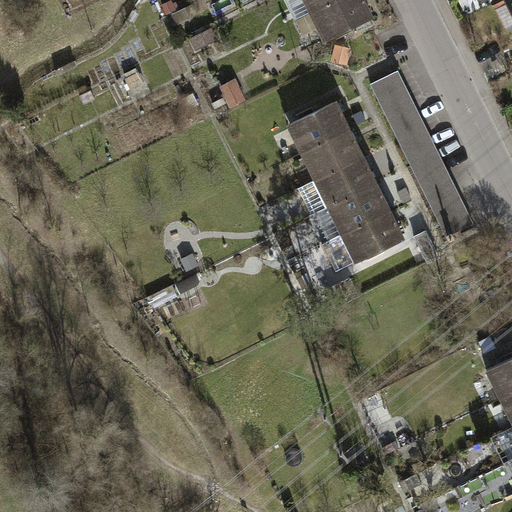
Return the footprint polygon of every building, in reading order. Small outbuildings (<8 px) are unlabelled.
[(313,0),(321,14),(349,0),(313,0)] [(349,0),(321,14),(336,43),(381,20),(371,0),(349,0)] [(199,8),(179,17),(184,28),(204,19),(199,8)] [(218,34),(196,44),(203,59),(225,49),(218,34)] [(376,84),(452,235),(475,224),(399,73),(376,84)] [(241,78),(228,85),(237,102),(250,95),(241,78)] [(297,124),(311,150),(350,130),(337,104),(297,124)] [(311,150),(324,176),(364,156),(350,130),(311,150)] [(324,176),(337,203),(377,183),(364,156),(324,176)] [(337,203),(351,229),(390,209),(377,183),(337,203)] [(351,229),(367,262),(407,242),(390,209),(351,229)] [(331,239),(339,235),(326,211),(318,216),(331,239)] [(193,254),(181,259),(187,272),(199,266),(193,254)] [(511,366),(501,372),(511,394),(511,366)] [(391,446),(382,450),(386,461),(396,456),(391,446)]
